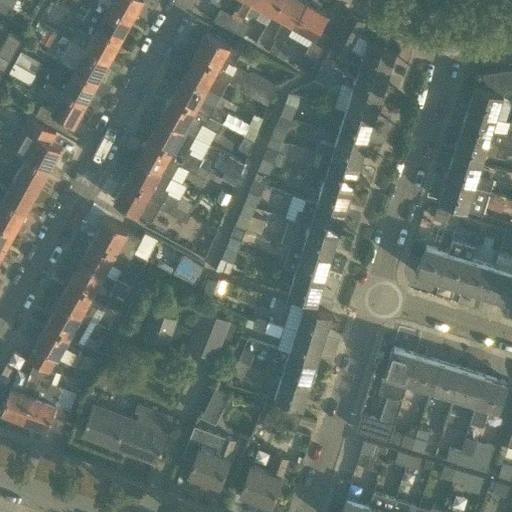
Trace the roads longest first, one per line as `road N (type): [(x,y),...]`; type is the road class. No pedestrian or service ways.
road 1 (residential): [(0,304),(162,0)]
road 2 (residential): [(381,299),(451,38)]
road 3 (residential): [(305,511),(381,299)]
road 4 (residential): [(381,299),(511,343)]
